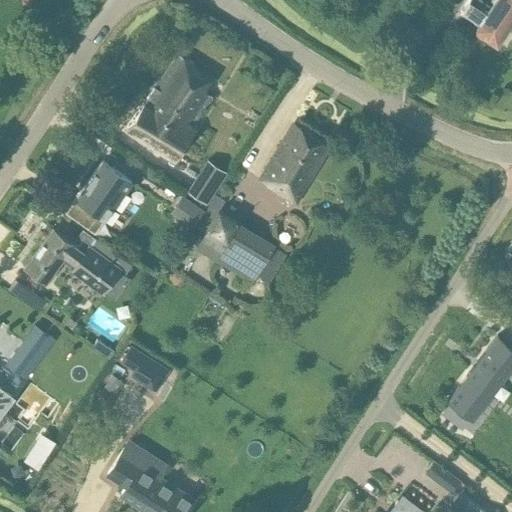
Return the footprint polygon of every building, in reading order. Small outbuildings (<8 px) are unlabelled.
[(477,29),(496,42),(511,18),(511,0),(496,0),(492,7),(480,0),(468,0),(458,16),(477,29)] [(129,129),(174,159),(195,128),(192,126),(211,97),(206,94),(207,93),(204,91),(212,78),(178,56),(129,129)] [(330,147),(293,124),(259,181),(295,203),(330,147)] [(227,172),(207,159),(187,190),(207,203),(227,172)] [(65,213),(95,233),(104,220),(132,181),(102,160),(74,199),(65,213)] [(192,228),(205,210),(182,195),(170,213),(192,228)] [(195,248),(254,284),(260,275),(269,281),(286,253),(273,246),(275,242),(239,220),(240,220),(220,208),(224,201),(215,195),(195,227),(204,233),(195,248)] [(104,292),(114,300),(130,278),(125,274),(132,264),(96,238),(95,238),(82,229),(75,239),(67,233),(65,236),(53,227),(24,267),(44,282),(60,260),(71,268),(69,270),(103,294),(104,292)] [(511,264),(503,278),(511,284),(511,264)] [(41,310),(47,300),(12,280),(6,290),(41,310)] [(35,324),(5,364),(21,375),(50,336),(35,324)] [(475,368),(473,366),(447,401),(472,421),(473,420),(470,417),(511,362),(511,346),(497,335),(476,362),(478,364),(475,368)] [(130,345),(121,361),(134,369),(144,353),(130,345)] [(105,385),(113,390),(119,380),(111,375),(105,385)] [(0,414),(14,396),(0,385),(0,414)] [(35,469),(54,440),(39,431),(20,459),(35,469)] [(186,511),(195,499),(160,477),(163,472),(124,447),(107,474),(126,486),(121,494),(149,511),(186,511)] [(437,481),(445,471),(433,461),(425,472),(437,481)] [(461,492),(448,509),(452,511),(487,511),(480,507),(461,492)] [(425,511),(402,494),(388,511),(425,511)]
